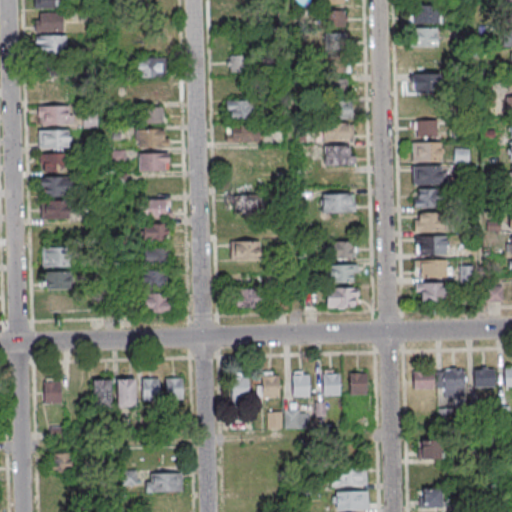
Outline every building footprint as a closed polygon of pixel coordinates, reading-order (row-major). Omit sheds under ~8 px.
[(34,0),(35,8),(62,8),(61,0),(34,0)] [(439,23),(439,6),(411,6),(411,23),(439,23)] [(227,30),(254,30),(254,7),(227,7),(227,30)] [(345,11),(323,11),(323,27),(345,27),(345,11)] [(35,13),(35,31),(63,31),(63,13),(35,13)] [(436,28),(413,28),(413,46),(436,46),(436,28)] [(347,34),(323,34),(323,49),(347,49),(347,34)] [(65,36),(35,36),(35,54),(65,54),(65,36)] [(253,72),(253,55),(229,55),(229,72),(253,72)] [(136,57),(136,77),(164,77),(164,58),(136,57)] [(347,72),(347,60),(323,60),(323,72),(347,72)] [(438,91),(438,73),(411,73),(411,91),(438,91)] [(255,118),(255,101),(226,101),(226,118),(255,118)] [(350,101),(328,101),(328,118),(350,118),(350,101)] [(37,124),(72,124),(72,106),(37,106),(37,124)] [(163,107),(141,107),(141,123),(163,123),(163,107)] [(97,126),(97,114),(83,114),(83,126),(97,126)] [(414,120),(414,137),(436,137),(436,120),(414,120)] [(226,142),(258,142),(258,124),(226,124),(226,142)] [(350,141),(350,124),(322,124),(323,141),(350,141)] [(136,129),(136,146),(167,146),(167,129),(136,129)] [(38,130),(38,148),(68,148),(68,130),(38,130)] [(442,142),(411,142),(411,161),(442,161),(442,142)] [(324,165),(353,165),(353,145),(324,145),(324,165)] [(454,149),(454,163),(468,163),(468,149),(454,149)] [(125,163),(124,150),(112,151),(112,163),(125,163)] [(40,153),(40,170),(68,170),(68,153),(40,153)] [(138,153),(138,170),(168,170),(168,153),(138,153)] [(441,166),(412,166),(412,184),(441,184),(441,166)] [(71,195),(71,176),(40,176),(40,195),(71,195)] [(413,189),(413,206),(443,206),(443,189),(413,189)] [(320,194),(320,212),(353,212),(353,194),(320,194)] [(257,195),(229,195),(229,214),(257,214),(257,195)] [(170,199),(141,199),(141,218),(170,218),(170,199)] [(68,200),(41,200),(41,218),(68,218),(68,200)] [(414,213),(414,231),(441,231),(441,213),(414,213)] [(142,223),(142,241),(167,241),(167,223),(142,223)] [(446,253),(446,236),(415,236),(415,253),(446,253)] [(260,241),(230,241),(230,260),(260,260),(260,241)] [(353,242),(327,242),(327,259),(353,259),(353,242)] [(41,266),(67,266),(67,247),(41,247),(41,266)] [(143,247),(143,264),(167,264),(167,247),(143,247)] [(447,277),(447,261),(414,261),(414,277),(447,277)] [(328,266),(328,283),(355,283),(355,266),(328,266)] [(166,288),(166,270),(142,270),(142,288),(166,288)] [(70,288),(70,271),(46,271),(46,288),(70,288)] [(444,283),(416,283),(416,303),(444,303),(444,283)] [(485,287),(485,302),(501,302),(501,287),(485,287)] [(262,289),(235,289),(235,307),(262,307),(262,289)] [(325,308),(357,308),(357,290),(325,290),(325,308)] [(142,313),(169,313),(169,294),(142,294),(142,313)] [(46,313),(73,313),(73,295),(46,295),(46,313)] [(511,385),(511,365),(503,365),(503,386),(511,385)] [(494,386),(494,368),(473,368),(473,386),(494,386)] [(465,369),(438,369),(438,388),(443,388),(443,397),(465,397),(465,369)] [(349,372),(366,371),(366,393),(350,394),(349,372)] [(433,371),(412,371),(412,388),(433,388),(433,371)] [(322,373),(339,372),(340,394),(323,395),(322,373)] [(292,374),(308,373),(309,395),(292,396),(292,374)] [(231,376),(247,375),(248,397),(231,398),(231,376)] [(262,375),(278,375),(279,397),(262,397),(262,375)] [(135,378),(117,378),(117,406),(135,406),(135,378)] [(158,378),(141,378),(141,400),(158,400),(158,378)] [(164,378),(164,399),(182,399),(182,378),(164,378)] [(92,379),(92,406),(112,406),(112,379),(92,379)] [(43,381),(43,404),(60,404),(60,381),(43,381)] [(306,429),(306,411),(283,411),(283,429),(306,429)] [(268,413),(268,428),(279,428),(279,413),(268,413)] [(227,430),(244,430),(244,414),(227,414),(227,430)] [(441,459),(441,440),(417,440),(417,459),(441,459)] [(71,472),(71,453),(51,453),(51,472),(71,472)] [(366,467),(331,467),(331,485),(366,485),(366,467)] [(125,472),(123,484),(133,485),(135,473),(125,472)] [(181,474),(146,474),(146,492),(181,492),(181,474)] [(442,490),(419,490),(419,509),(442,509),(442,490)] [(333,510),(367,510),(367,491),(333,491),(333,510)]
